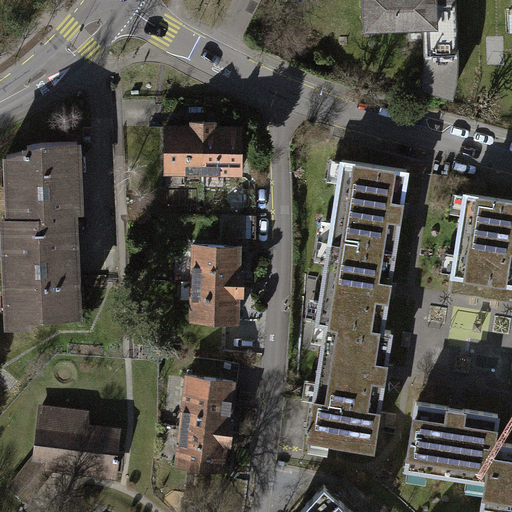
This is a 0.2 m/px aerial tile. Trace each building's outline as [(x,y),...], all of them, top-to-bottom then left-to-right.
[(449,86),(450,0),(363,0),(363,49),(427,49),(427,85),(449,86)] [(235,127),(163,125),(162,187),(234,189),(235,127)] [(36,147),(0,161),(0,190),(1,224),(0,223),(0,333),(25,333),(25,322),(76,320),(72,217),(80,217),(77,145),(36,147)] [(410,173),(338,162),(310,331),(320,333),(301,448),(372,460),(386,373),(393,333),(384,331),(390,294),(404,213),(410,173)] [(511,206),(462,198),(446,294),(511,305),(511,206)] [(236,252),(184,254),(186,340),(238,339),(236,252)] [(231,385),(183,382),(175,480),(223,484),(231,385)] [(456,413),(411,406),(402,467),(481,479),(476,511),(511,511),(511,451),(491,449),(495,418),(456,413)] [(88,415),(35,410),(31,464),(5,491),(17,503),(46,474),(119,481),(124,431),(87,429),(88,415)] [(349,511),(325,487),(299,511),(349,511)]
